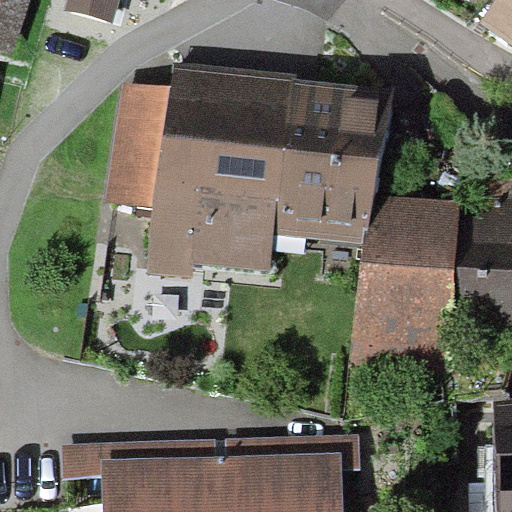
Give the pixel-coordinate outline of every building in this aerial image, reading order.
[(33,0),(0,0),(0,56),(15,61),(33,0)] [(109,0),(59,0),(55,16),(103,28),(109,0)] [(511,0),(504,0),(485,25),(511,45),(511,0)] [(290,80),(173,66),(170,94),(126,88),(112,205),(158,210),(151,272),(190,276),(191,265),(270,274),(274,238),(290,86),(290,80)] [(393,98),(290,86),(274,238),(366,250),(375,194),(393,98)] [(375,194),(366,250),(354,362),(448,373),(450,331),(462,205),(375,194)] [(511,210),(462,205),(450,331),(511,337),(511,210)] [(511,511),(511,402),(495,402),(498,511),(511,511)] [(359,438),(222,443),(224,511),(339,511),(338,468),(360,467),(359,438)] [(224,511),(222,443),(65,449),(66,484),(102,483),(103,511),(224,511)]
